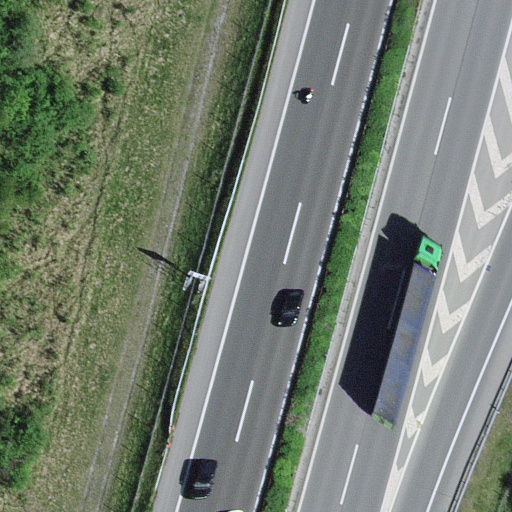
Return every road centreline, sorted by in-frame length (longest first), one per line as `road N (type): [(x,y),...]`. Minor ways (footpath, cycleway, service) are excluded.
road 1 (motorway): [(350,0),(216,511)]
road 2 (track): [(89,511),(222,0)]
road 3 (motorway): [(335,511),(468,0)]
road 4 (motorway): [(409,511),(511,250)]
